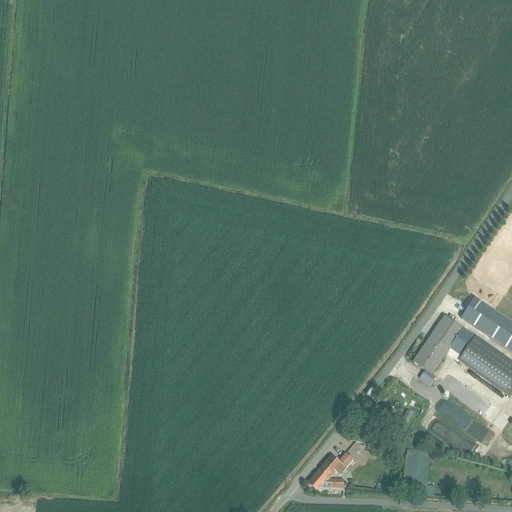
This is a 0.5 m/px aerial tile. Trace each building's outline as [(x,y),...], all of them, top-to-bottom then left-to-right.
[(511,322),(472,298),(458,321),(511,353),(511,322)] [(430,377),(461,330),(442,318),(411,364),(430,377)] [(489,405),(473,397),(467,408),(483,416),(489,405)] [(407,411),(399,424),(407,428),(414,415),(407,411)] [(479,428),(472,438),(486,447),(492,436),(479,428)] [(456,446),(462,450),(467,444),(461,439),(456,446)] [(315,493),(337,467),(326,458),(304,485),(315,493)]
